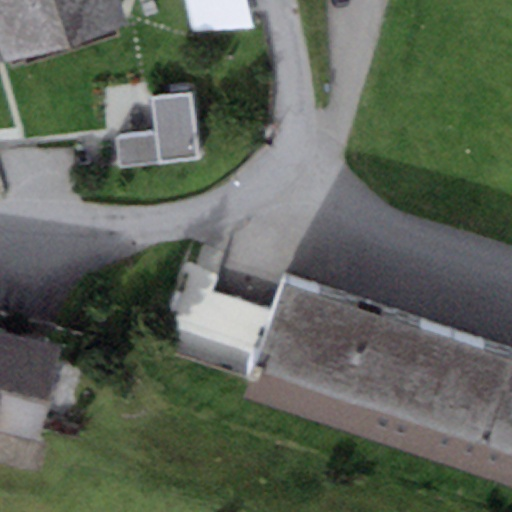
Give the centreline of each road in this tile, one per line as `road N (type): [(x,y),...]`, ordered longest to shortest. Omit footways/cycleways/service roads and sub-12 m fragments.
road 1 (residential): [(279,226),(0,219)]
road 2 (unclassified): [(511,272),(279,226)]
road 3 (residential): [(279,226),(291,126),(289,54),(274,0)]
